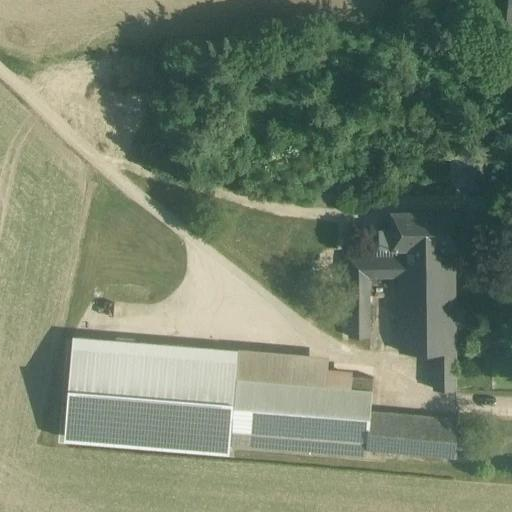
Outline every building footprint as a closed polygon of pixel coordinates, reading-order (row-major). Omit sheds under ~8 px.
[(481,159),(467,160),(468,187),(482,186),(481,159)] [(460,213),(394,214),(395,247),(399,247),(399,257),(399,259),(454,258),(454,246),(460,246),(460,213)] [(454,258),(399,259),(399,257),(349,257),(350,352),(370,351),(369,277),(400,276),(401,351),(435,350),(435,389),(455,389),(454,258)] [(238,349),(73,336),(72,347),(237,361),(238,349)] [(237,361),(72,347),(64,440),(229,454),(230,446),(231,430),(235,377),(237,361)] [(329,356),(238,348),(237,361),(235,377),(237,377),(237,380),(350,389),(350,376),(352,376),(353,370),(328,368),(329,356)] [(352,376),(350,376),(350,389),(372,391),(373,378),(352,376)] [(350,389),(237,380),(237,377),(235,377),(231,430),(367,441),(368,441),(370,411),(372,391),(350,389)] [(456,419),(370,411),(368,441),(367,441),(366,450),(367,450),(456,458),(456,419)] [(367,441),(231,430),(230,446),(366,457),(367,450),(366,450),(367,441)]
